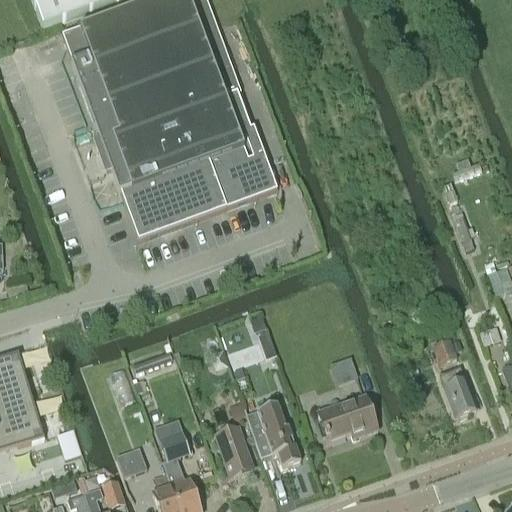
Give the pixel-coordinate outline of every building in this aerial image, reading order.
[(29,0),(42,34),(135,0),(29,0)] [(137,247),(276,195),(253,132),(249,133),(236,99),(240,97),(203,0),(170,0),(61,40),(101,148),(96,149),(106,176),(110,174),(137,247)] [(458,175),(470,171),(467,163),(455,168),(458,175)] [(454,186),(481,176),(478,168),(470,171),(458,175),(451,178),(454,186)] [(449,208),(457,205),(453,196),(446,198),(449,208)] [(464,256),(474,253),(463,223),(453,226),(464,256)] [(492,267),(483,269),(486,278),(495,276),(492,267)] [(511,297),(511,290),(505,272),(488,278),(497,303),(511,297)] [(261,322),(249,326),(253,338),(265,334),(261,322)] [(499,343),(495,332),(480,337),(484,349),(499,343)] [(453,358),(462,355),(458,345),(450,348),(453,358)] [(439,370),(456,364),(453,358),(450,348),(449,346),(432,352),(439,370)] [(170,358),(169,358),(167,352),(153,357),(155,363),(131,371),(134,379),(173,366),(170,358)] [(44,444),(18,358),(5,362),(0,363),(0,456),(31,447),(31,448),(44,444)] [(357,383),(350,364),(339,367),(346,387),(357,383)] [(511,370),(500,375),(511,404),(511,403),(511,370)] [(120,411),(135,405),(122,373),(107,379),(120,411)] [(459,373),(439,380),(443,392),(455,424),(475,416),(464,385),(459,373)] [(242,374),(233,377),(236,385),(245,382),(242,374)] [(146,395),(143,386),(133,389),(136,399),(146,395)] [(366,402),(317,419),(328,449),(351,441),(353,446),(378,437),(366,402)] [(228,411),(235,430),(247,426),(240,407),(228,411)] [(279,410),(246,421),(260,459),(270,456),(272,462),(277,460),(282,473),(301,467),(288,431),(287,432),(279,410)] [(73,435),(56,440),(64,465),(81,460),(73,435)] [(229,483),(252,475),(237,435),(215,443),(229,483)] [(167,469),(189,460),(182,440),(159,448),(167,469)] [(124,485),(146,476),(139,456),(117,464),(124,485)] [(167,481),(177,511),(197,511),(189,486),(183,488),(179,477),(167,481)] [(157,511),(177,511),(167,481),(154,486),(158,497),(152,499),(157,511)] [(76,497),(72,485),(50,492),(54,504),(76,497)] [(110,511),(123,508),(117,489),(103,494),(108,511),(110,511)] [(88,498),(83,500),(86,511),(97,511),(95,506),(101,503),(99,495),(88,498)] [(67,505),(69,511),(86,511),(83,500),(67,505)]
